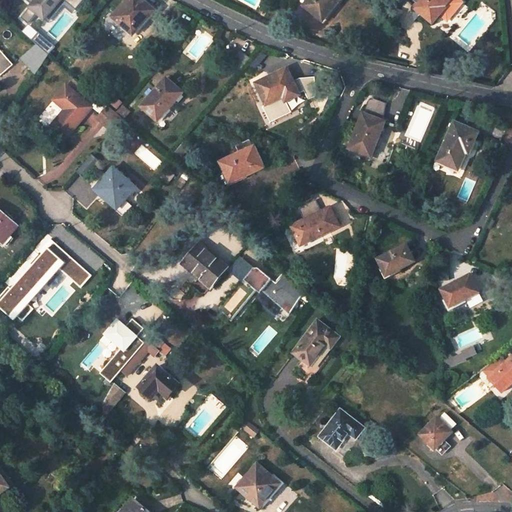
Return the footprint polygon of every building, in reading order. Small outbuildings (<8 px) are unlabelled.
[(25,0),(32,5),(21,18),(28,24),(37,13),(49,23),(63,6),(72,14),(84,0),(25,0)] [(154,10),(143,0),(128,0),(124,5),(125,6),(115,18),(133,34),(154,10)] [(335,0),(338,1),(338,0),(310,0),(305,6),(320,19),(330,7),(335,0)] [(335,0),(330,7),(333,9),(338,2),(338,1),(335,0)] [(460,0),(407,0),(416,6),(415,7),(426,17),(432,10),(437,14),(438,12),(447,19),(461,1),(460,0)] [(11,10),(6,6),(3,10),(8,14),(11,10)] [(431,21),(437,14),(432,10),(426,17),(431,21)] [(56,47),(38,33),(32,40),(49,55),(51,53),(53,55),(55,52),(53,50),(56,47)] [(14,65),(0,49),(0,72),(2,75),(14,65)] [(241,50),(231,62),(240,69),(250,57),(241,50)] [(300,94),(288,68),(256,83),(266,104),(282,97),(284,102),(300,94)] [(181,91),(166,78),(142,106),(149,112),(150,110),(157,117),(181,91)] [(64,141),(88,112),(80,105),(84,99),(66,84),(54,99),(66,109),(49,129),(64,141)] [(374,97),(369,101),(350,148),(371,157),(385,122),(388,103),(374,97)] [(93,106),(84,99),(80,105),(88,112),(93,106)] [(107,105),(100,99),(93,106),(101,113),(107,105)] [(123,119),(107,105),(101,113),(97,117),(113,131),(123,119)] [(131,112),(124,106),(119,112),(125,118),(131,112)] [(479,132),(455,121),(437,160),(459,170),(469,147),(472,148),(479,132)] [(421,142),(405,136),(402,143),(417,150),(421,142)] [(237,179),(264,167),(254,145),(253,146),(250,139),(237,146),(240,152),(221,161),(225,171),(222,172),(225,180),(228,178),(229,178),(226,173),(233,170),(237,179)] [(190,146),(184,142),(175,153),(180,157),(190,146)] [(137,186),(113,167),(106,175),(108,177),(98,189),(127,213),(135,203),(128,197),(137,186)] [(228,178),(230,182),(237,179),(233,170),(226,173),(229,178),(228,178)] [(217,175),(222,186),(227,183),(225,180),(222,172),(217,175)] [(340,226),(331,207),(292,226),(301,244),(340,226)] [(18,226),(0,210),(0,240),(0,241),(7,233),(10,235),(18,226)] [(183,264),(200,278),(203,275),(214,283),(228,266),(201,243),(183,264)] [(416,261),(408,244),(378,259),(387,276),(416,261)] [(82,278),(58,255),(42,272),(64,292),(71,284),(74,287),(82,278)] [(291,315),(307,291),(285,273),(277,283),(259,268),(255,268),(219,311),(232,322),(258,291),(261,294),(263,291),(291,315)] [(214,283),(203,275),(200,278),(211,287),(214,283)] [(480,292),(471,275),(442,289),(451,306),(480,292)] [(340,337),(318,319),(293,352),(311,366),(327,345),(331,348),(340,337)] [(126,375),(148,351),(155,355),(158,351),(163,355),(160,358),(162,360),(166,356),(147,340),(121,371),(126,375)] [(459,355),(462,360),(477,352),(474,346),(459,355)] [(489,377),(503,392),(511,383),(511,379),(511,378),(511,356),(501,366),(496,361),(484,370),(490,376),(489,377)] [(179,384),(158,365),(151,373),(148,371),(145,376),(147,378),(140,387),(152,397),(154,395),(160,389),(165,393),(168,396),(179,384)] [(124,393),(113,383),(103,403),(104,412),(107,414),(124,393)] [(159,400),(165,393),(160,389),(154,395),(159,400)] [(365,428),(341,410),(321,436),(337,449),(349,433),(357,438),(365,428)] [(452,431),(437,416),(420,434),(435,448),(452,431)] [(280,483),(257,464),(250,473),(252,475),(247,481),(245,480),(238,488),(259,506),(280,483)] [(0,493),(13,485),(1,466),(0,466),(0,493)] [(150,511),(135,499),(130,505),(128,502),(122,510),(120,511),(150,511)]
